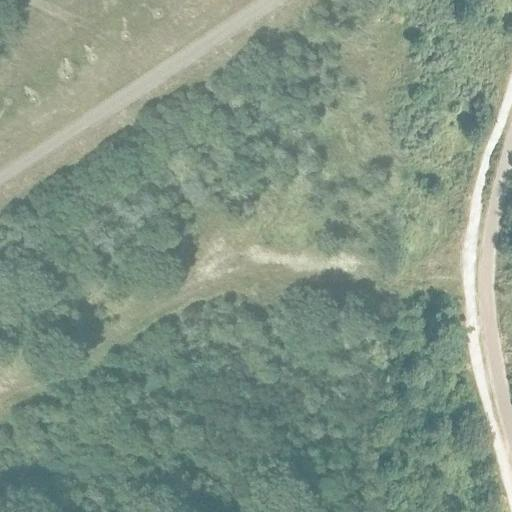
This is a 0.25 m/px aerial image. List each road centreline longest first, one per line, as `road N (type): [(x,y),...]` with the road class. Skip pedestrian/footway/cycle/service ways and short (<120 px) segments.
road 1 (track): [(0,408),(162,310),(246,276),(332,269),(485,283)]
road 2 (track): [(0,179),(274,0)]
